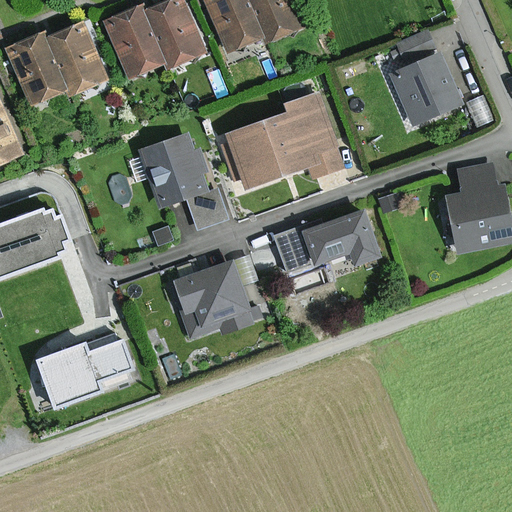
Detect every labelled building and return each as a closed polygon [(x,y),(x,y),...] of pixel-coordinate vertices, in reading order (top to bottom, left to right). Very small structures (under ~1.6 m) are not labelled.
[(205,52),(183,0),(175,0),(146,12),(167,62),(169,67),(205,52)] [(206,0),(227,50),(265,35),(250,0),(206,0)] [(303,28),(291,0),(250,0),(265,35),(268,43),(303,28)] [(128,78),(167,62),(146,12),(144,6),(105,21),(128,78)] [(107,80),(86,25),(50,39),(69,88),(71,93),(107,80)] [(30,104),(69,88),(50,39),(47,31),(7,47),(30,104)] [(429,32),(399,45),(406,63),(437,50),(429,32)] [(444,55),(391,76),(411,126),(463,105),(444,55)] [(309,165),(312,177),(344,167),(319,93),(286,104),(289,113),(228,134),(246,186),(309,165)] [(0,162),(23,152),(0,98),(0,162)] [(226,218),(217,189),(208,192),(202,172),(208,170),(201,150),(195,152),(189,133),(141,150),(161,207),(189,198),(198,227),(226,218)] [(463,194),(447,196),(456,250),(511,240),(511,225),(505,185),(500,186),(496,163),(459,169),(463,194)] [(0,207),(0,286),(74,262),(50,191),(0,207)] [(277,240),(289,274),(314,265),(351,252),(356,265),(380,257),(363,210),(302,231),(277,240)] [(238,260),(163,285),(184,347),(219,335),(222,343),(262,329),(238,260)] [(93,342),(39,360),(57,413),(107,396),(103,382),(138,369),(128,340),(96,351),(93,342)]
